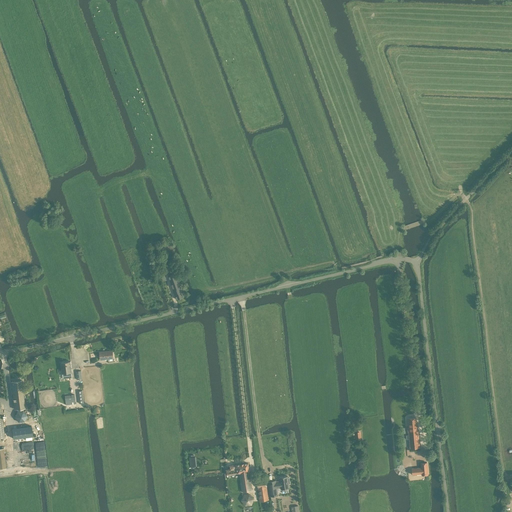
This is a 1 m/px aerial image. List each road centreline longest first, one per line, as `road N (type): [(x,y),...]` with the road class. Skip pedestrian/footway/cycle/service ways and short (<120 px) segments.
road 1 (unclassified): [(0,353),(384,261),(415,263)]
road 2 (unclassified): [(448,511),(415,263)]
